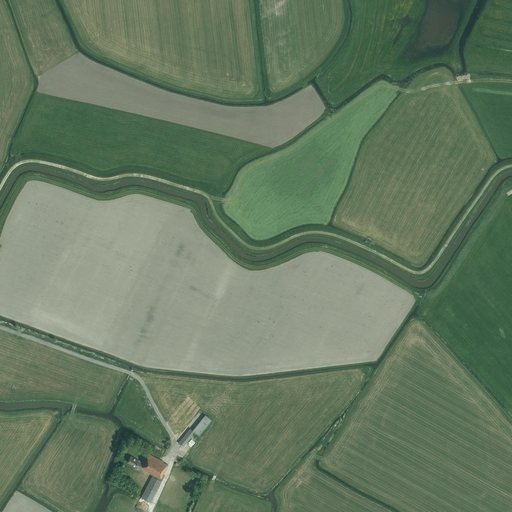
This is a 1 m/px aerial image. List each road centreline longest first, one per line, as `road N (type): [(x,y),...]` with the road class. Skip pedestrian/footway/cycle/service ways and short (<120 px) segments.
road 1 (track): [(0,188),(27,161),(98,179),(144,175),(201,192),(253,247),(328,233),(423,272),(491,177),(511,165)]
road 2 (unclassified): [(164,423),(133,374),(0,327)]
